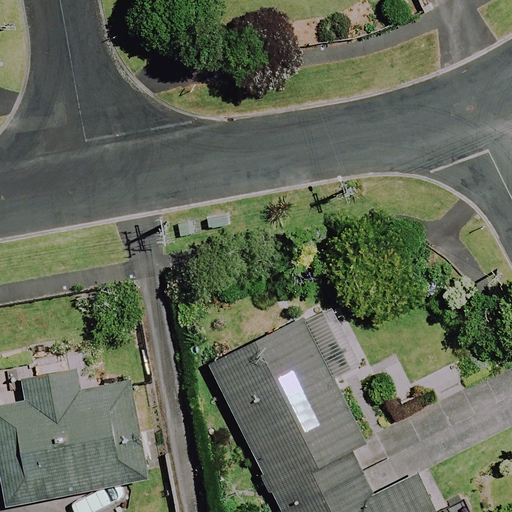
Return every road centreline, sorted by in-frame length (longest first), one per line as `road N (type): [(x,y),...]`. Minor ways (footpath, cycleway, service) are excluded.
road 1 (residential): [(470,110),(387,135),(94,185)]
road 2 (residential): [(61,0),(94,185)]
